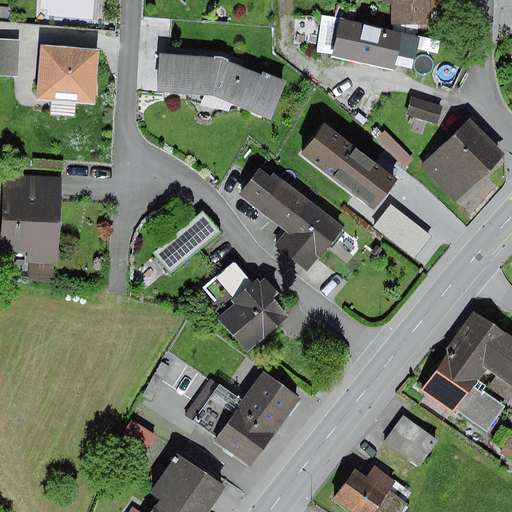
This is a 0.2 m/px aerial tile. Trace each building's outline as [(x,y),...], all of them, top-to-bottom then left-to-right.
[(382,0),(382,4),(391,5),(391,24),(431,25),(431,10),(445,10),(445,0),(382,0)] [(8,8),(0,7),(0,18),(7,19),(8,8)] [(402,34),(341,20),(333,57),(394,70),(395,64),(402,34)] [(419,38),(402,34),(395,64),(412,68),(419,38)] [(19,40),(0,39),(0,75),(17,77),(19,40)] [(98,50),(41,46),(37,98),(94,102),(98,50)] [(221,61),(159,57),(157,89),(213,93),(269,116),(281,85),(221,61)] [(412,96),(406,114),(437,125),(443,107),(412,96)] [(471,120),(423,166),(456,201),(504,155),(471,120)] [(397,181),(324,125),(302,153),(375,209),(397,181)] [(384,131),(376,139),(405,168),(413,160),(384,131)] [(260,212),(283,182),(273,174),(270,178),(260,169),(239,196),(260,212)] [(62,178),(3,176),(0,250),(26,251),(26,264),(59,265),(62,178)] [(342,228),(283,182),(260,212),(285,232),(274,246),(307,272),(342,228)] [(390,205),(374,226),(414,258),(431,237),(390,205)] [(220,232),(203,212),(155,253),(172,272),(220,232)] [(230,301),(252,282),(236,262),(204,287),(224,312),(233,304),(230,301)] [(277,293),(265,278),(260,282),(257,278),(252,282),(230,301),(233,304),(224,312),(216,319),(246,354),(289,317),(272,297),(277,293)] [(446,354),(420,390),(453,414),(456,409),(486,431),(504,406),(476,386),(487,370),(511,387),(511,337),(474,310),(446,349),(446,354)] [(169,366),(161,362),(143,395),(151,399),(169,366)] [(301,400),(263,371),(241,401),(211,379),(184,415),(216,439),(215,442),(250,468),(301,400)] [(402,417),(384,443),(418,466),(436,440),(402,417)] [(154,435),(131,421),(119,442),(142,456),(154,435)] [(511,433),(501,426),(491,440),(503,449),(500,453),(511,461),(511,433)] [(176,454),(150,493),(160,499),(179,511),(207,511),(224,487),(176,454)] [(354,468),(332,497),(352,511),(400,511),(406,503),(389,491),(395,482),(374,467),(367,477),(354,468)] [(123,511),(127,506),(107,494),(96,511),(123,511)] [(179,511),(160,499),(151,511),(138,511),(132,508),(129,511),(179,511)]
